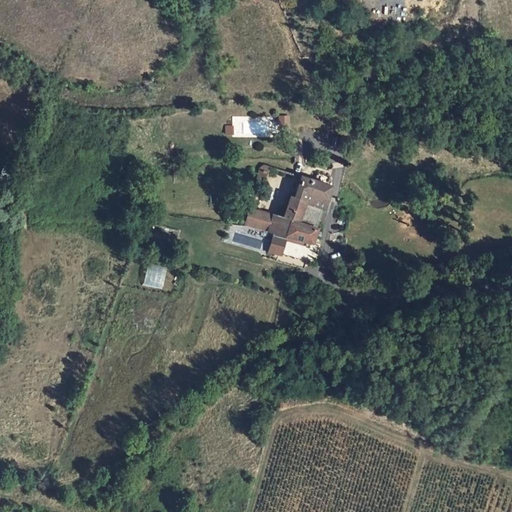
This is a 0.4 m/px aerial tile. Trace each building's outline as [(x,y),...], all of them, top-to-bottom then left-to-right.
[(273,186),(278,173),(247,163),(243,183),(248,184),(249,179),(273,186)] [(278,194),(277,197),(289,201),(309,208),(316,185),(288,176),(282,195),(278,194)] [(289,201),(277,197),(270,217),(265,234),(273,236),(289,240),(298,242),(303,228),(282,223),(289,201)] [(270,217),(236,209),(232,225),(265,234),(270,217)] [(272,239),(259,236),(255,251),(268,255),(272,239)]
